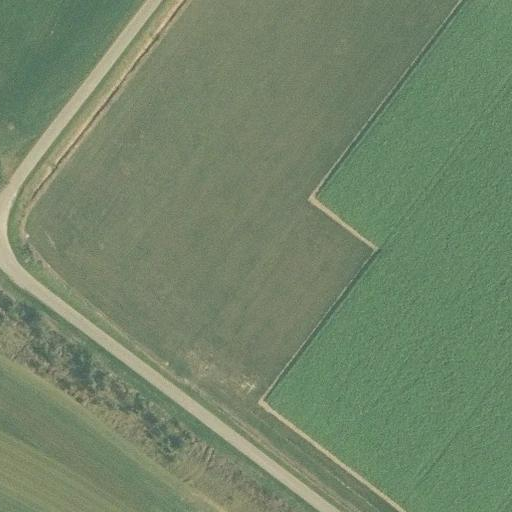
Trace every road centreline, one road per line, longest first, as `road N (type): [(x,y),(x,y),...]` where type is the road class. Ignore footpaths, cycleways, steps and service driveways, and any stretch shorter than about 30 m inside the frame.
road 1 (unclassified): [(0,238),(23,279),(322,511)]
road 2 (unclassified): [(155,0),(9,192),(0,227)]
